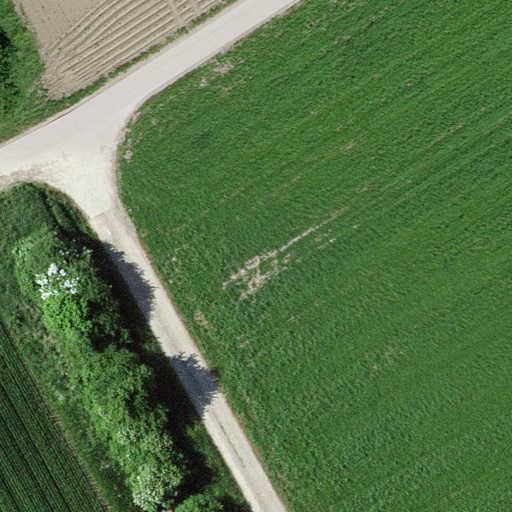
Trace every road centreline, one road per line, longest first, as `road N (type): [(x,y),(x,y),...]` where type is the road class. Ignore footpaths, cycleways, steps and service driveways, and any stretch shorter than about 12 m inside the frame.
road 1 (track): [(60,133),(269,511)]
road 2 (track): [(0,162),(60,133),(269,0)]
